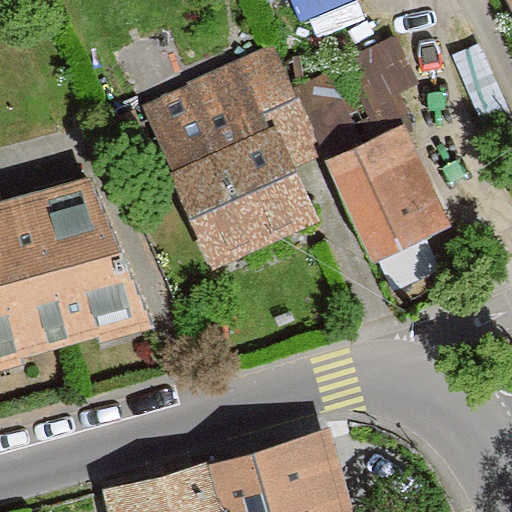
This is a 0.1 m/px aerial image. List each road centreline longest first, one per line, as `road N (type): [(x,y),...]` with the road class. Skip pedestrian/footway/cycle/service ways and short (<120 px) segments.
road 1 (tertiary): [(0,475),(339,378),(393,374)]
road 2 (tertiary): [(393,374),(450,399),(481,437),(508,492)]
road 3 (unclassified): [(511,309),(393,374)]
